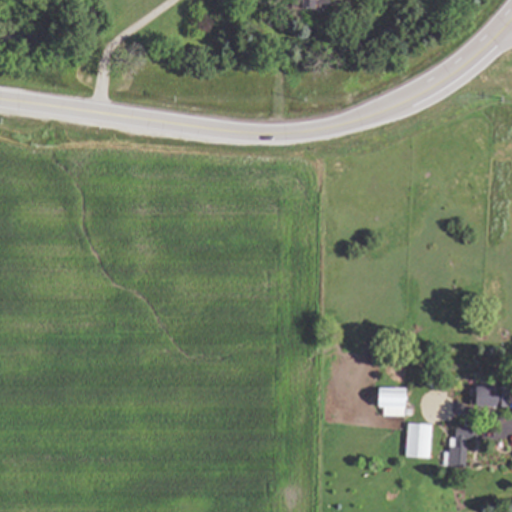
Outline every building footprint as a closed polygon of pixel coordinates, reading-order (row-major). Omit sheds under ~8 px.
[(306,1),(290,0),(286,0),(286,17),(306,17),(306,1)] [(465,407),(498,406),(497,387),(465,387),(465,407)] [(400,416),(399,388),(365,389),(365,407),(378,406),(378,416),(400,416)] [(425,458),(426,424),(402,423),(400,457),(425,458)] [(465,467),(467,430),(451,430),(450,446),(444,446),(443,466),(465,467)]
